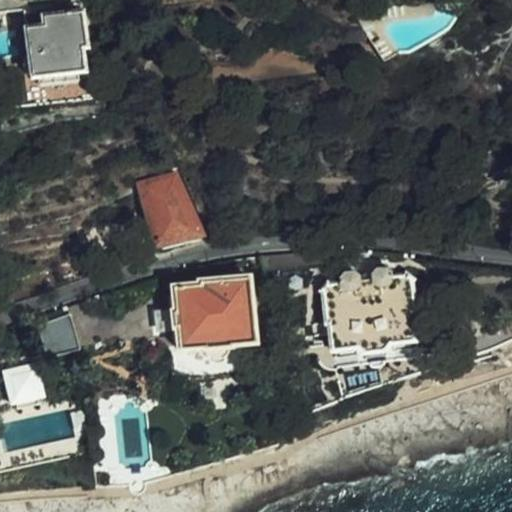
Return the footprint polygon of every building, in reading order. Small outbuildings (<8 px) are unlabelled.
[(46,31),(29,34),(35,81),(86,75),(83,52),(88,51),(84,16),(45,20),(46,31)] [(184,190),(146,200),(158,250),(202,237),(184,190)] [(330,256),(264,260),(266,275),(331,270),(330,256)] [(345,287),(330,287),(327,294),(328,295),(330,327),(333,326),(336,353),(361,351),(366,356),(389,354),(394,348),(418,345),(416,317),(418,317),(416,283),(408,277),(407,280),(395,281),(390,276),(382,275),(375,284),(363,285),(356,278),(351,279),(345,287)] [(177,316),(173,316),(175,329),(179,330),(179,352),(205,350),(207,352),(232,350),(233,347),(257,345),(252,282),(201,286),(201,289),(176,290),(177,316)] [(50,357),(81,348),(70,314),(39,324),(50,357)] [(39,363),(4,369),(11,404),(45,398),(39,363)]
